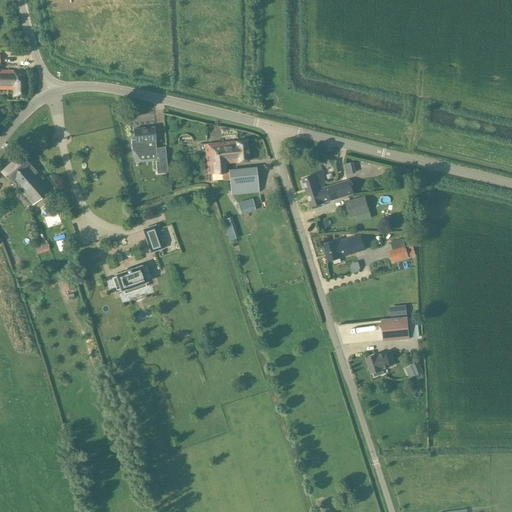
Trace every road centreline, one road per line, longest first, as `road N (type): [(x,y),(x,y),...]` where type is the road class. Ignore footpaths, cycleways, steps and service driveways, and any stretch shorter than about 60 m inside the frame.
road 1 (unclassified): [(390,511),(274,127)]
road 2 (tertiary): [(511,184),(274,127)]
road 3 (tertiary): [(274,127),(95,86),(49,92)]
